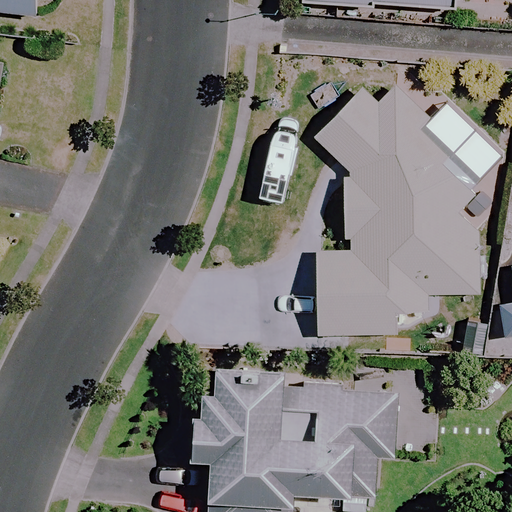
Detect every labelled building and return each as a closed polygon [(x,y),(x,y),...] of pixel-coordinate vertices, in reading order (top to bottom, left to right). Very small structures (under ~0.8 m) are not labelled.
[(0,0),(0,18),(28,23),(31,0),(0,0)] [(297,0),(297,4),(451,10),(451,0),(297,0)] [(423,117),(393,85),(374,105),(352,90),(308,136),(346,174),(339,182),(338,255),(312,255),(310,334),(391,336),(391,312),(422,312),(423,294),(472,295),(473,235),(455,213),(464,196),(414,131),(423,117)] [(511,266),(510,267),(511,284),(511,303),(490,306),(495,345),(511,343),(511,266)] [(195,393),(194,419),(187,418),(186,458),(205,458),(204,504),(313,508),(340,509),(339,511),(363,511),(364,502),(373,502),(374,457),(402,458),(404,390),(280,385),(281,371),(212,369),(211,394),(195,393)]
